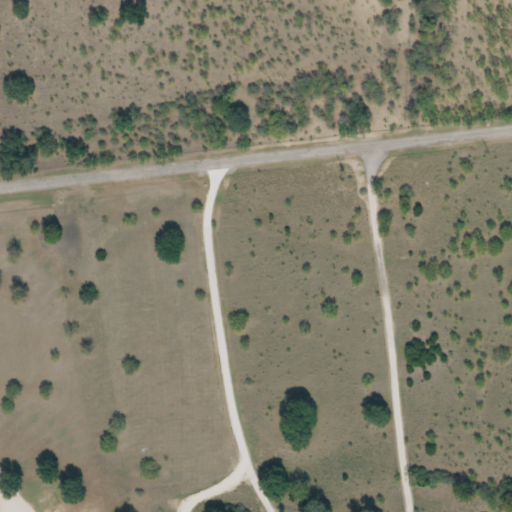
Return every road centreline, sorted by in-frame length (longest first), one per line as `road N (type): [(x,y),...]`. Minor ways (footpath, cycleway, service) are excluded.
road 1 (residential): [(0,187),(511,129)]
road 2 (residential): [(408,511),(369,146)]
road 3 (residential): [(268,511),(230,413),(216,318),(207,227),(224,163)]
